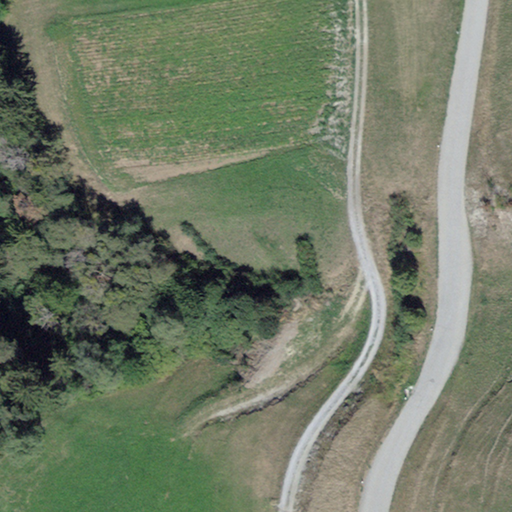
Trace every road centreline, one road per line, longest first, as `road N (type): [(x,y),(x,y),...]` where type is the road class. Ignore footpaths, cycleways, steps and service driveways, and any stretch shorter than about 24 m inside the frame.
road 1 (track): [(286,511),(296,455),(373,345),(374,284),(350,207),(359,0)]
road 2 (tertiary): [(475,0),(451,183),(448,332),(372,490),(371,511)]
